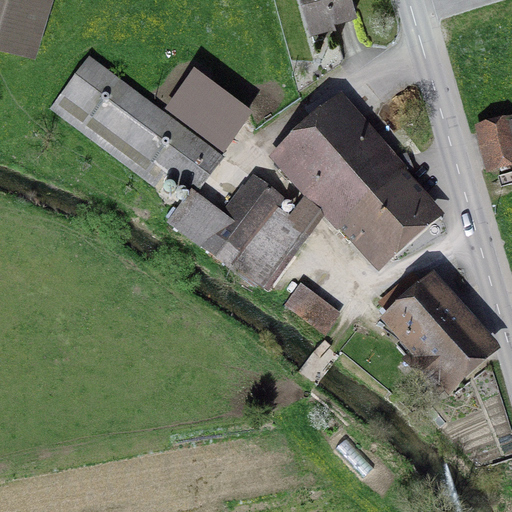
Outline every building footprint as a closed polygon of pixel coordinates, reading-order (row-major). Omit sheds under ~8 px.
[(0,0),(0,40),(45,53),(59,0),(0,0)] [(305,0),(315,34),(363,24),(355,0),(305,0)] [(226,164),(91,63),(60,100),(200,201),(226,164)] [(271,164),(378,280),(450,223),(348,102),(271,164)] [(511,124),(480,132),(490,179),(511,174),(511,124)] [(183,234),(266,297),(320,222),(255,182),(225,217),(201,204),(183,234)] [(398,348),(439,393),(488,350),(421,276),(385,308),(410,337),(398,348)]
